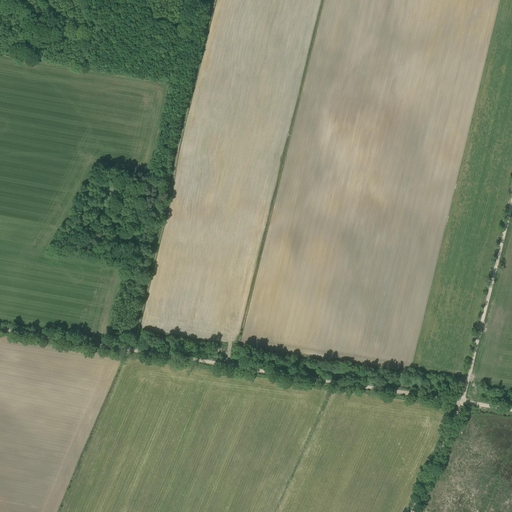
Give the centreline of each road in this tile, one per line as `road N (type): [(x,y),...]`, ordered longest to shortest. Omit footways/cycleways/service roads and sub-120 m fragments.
road 1 (track): [(461,402),(0,327)]
road 2 (track): [(511,199),(461,402)]
road 3 (track): [(461,402),(411,511)]
